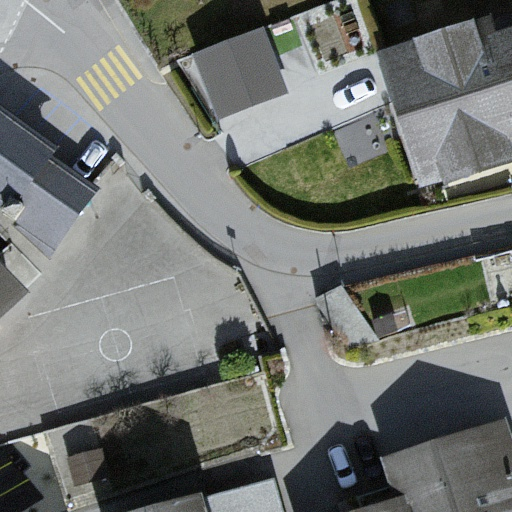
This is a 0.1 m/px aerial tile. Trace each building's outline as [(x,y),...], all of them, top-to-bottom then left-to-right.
[(494,23),(373,58),(417,191),(511,163),(511,32),(499,35),(494,23)] [(255,33),(186,57),(210,122),(279,97),(255,33)] [(0,110),(0,201),(1,202),(0,203),(0,206),(15,217),(12,221),(52,249),(95,189),(48,155),(54,148),(0,110)] [(0,315),(24,291),(0,268),(0,315)] [(398,509),(389,511),(511,511),(511,431),(511,427),(385,466),(398,509)] [(277,511),(271,487),(182,511),(277,511)]
